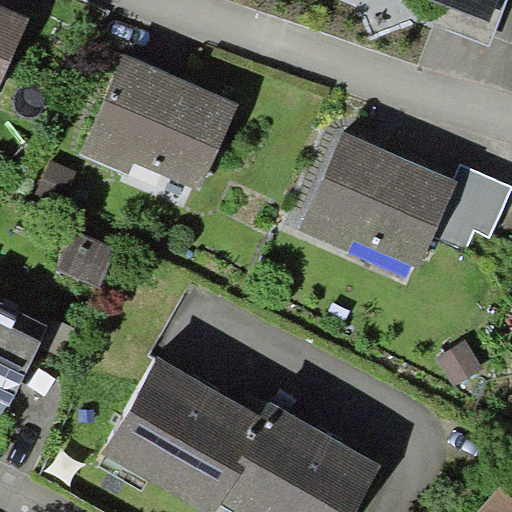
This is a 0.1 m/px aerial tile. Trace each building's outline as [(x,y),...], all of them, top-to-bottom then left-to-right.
[(435,0),(446,4),(438,25),(491,45),(508,0),(435,0)] [(0,85),(30,16),(0,3),(0,85)] [(239,103),(125,53),(81,154),(129,175),(135,162),(200,191),(239,103)] [(454,178),(344,129),(299,229),(349,251),(354,238),(419,267),(433,236),(458,180),(454,178)] [(79,171),(49,159),(34,196),(64,208),(79,171)] [(511,185),(461,163),(454,178),(458,180),(433,236),(466,250),(475,230),(490,236),(511,186),(511,185)] [(118,249),(68,227),(50,266),(100,288),(118,249)] [(0,401),(9,406),(49,326),(0,301),(0,401)] [(466,339),(438,355),(455,384),(483,367),(466,339)] [(158,357),(101,455),(201,511),(216,511),(222,502),(243,465),(235,461),(261,416),(158,357)] [(269,402),(261,416),(235,461),(243,465),(222,502),(238,511),(354,511),(381,466),(269,402)] [(511,511),(511,496),(500,486),(477,511),(511,511)]
